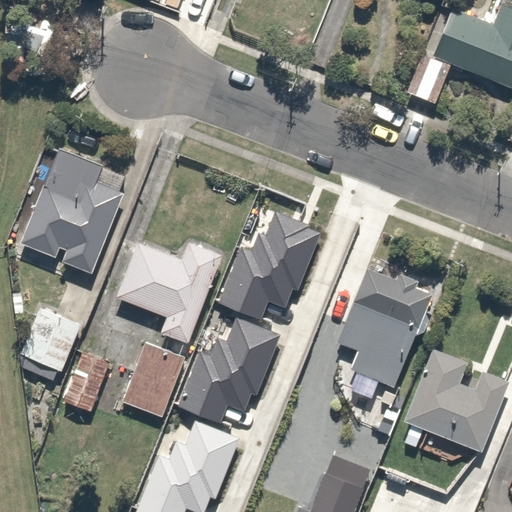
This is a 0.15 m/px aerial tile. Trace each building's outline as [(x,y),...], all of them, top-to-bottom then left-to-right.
[(410,0),(445,12),(449,0),(410,0)] [(511,94),(511,0),(493,0),(484,26),(451,15),(433,67),(511,94)] [(87,284),(128,178),(60,152),(19,258),(87,284)] [(262,286),(258,296),(304,315),(331,247),(277,225),(274,232),(246,221),(225,271),(262,286)] [(179,256),(129,240),(107,305),(159,325),(155,335),(189,349),(220,258),(183,245),(179,256)] [(432,297),(366,270),(335,348),(352,355),(343,379),(391,398),(432,297)] [(79,329),(35,311),(16,356),(61,374),(79,329)] [(180,371),(141,351),(112,406),(152,426),(180,371)] [(502,382),(425,353),(397,427),(474,456),(502,382)] [(103,369),(76,360),(58,410),(84,419),(103,369)] [(472,511),(492,465),(468,455),(447,506),(462,511),(472,511)]
